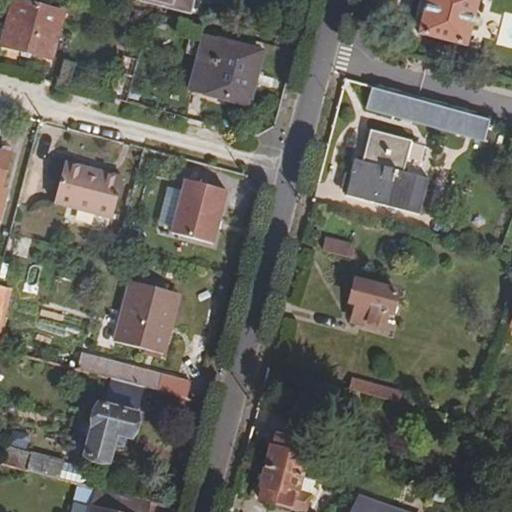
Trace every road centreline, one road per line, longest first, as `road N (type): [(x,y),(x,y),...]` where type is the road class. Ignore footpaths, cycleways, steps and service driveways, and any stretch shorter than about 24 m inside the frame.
road 1 (residential): [(202,511),(320,56)]
road 2 (residential): [(511,111),(320,56)]
